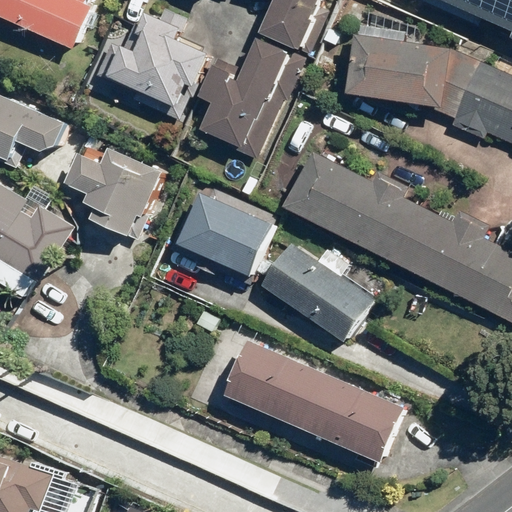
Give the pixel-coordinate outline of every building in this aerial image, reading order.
[(97,7),(99,0),(2,0),(0,7),(0,22),(79,55),(93,20),(85,17),(90,4),(97,7)] [(301,55),(323,0),(279,0),(264,40),(301,55)] [(511,0),(451,0),(511,27),(511,0)] [(148,31),(139,26),(112,85),(178,116),(190,91),(197,95),(213,60),(183,45),(194,23),(170,12),(163,28),(152,23),(148,31)] [(511,77),(453,53),(407,49),(408,37),(368,33),(367,45),(357,44),(353,104),(446,118),(458,126),(456,130),(487,143),(489,139),(511,148),(511,77)] [(289,69),(292,59),(253,45),(244,70),(217,60),(201,105),(215,110),(204,142),(263,162),(288,103),(293,105),(304,74),(289,69)] [(71,125),(0,93),(0,162),(16,170),(26,148),(55,161),(71,125)] [(379,185),(319,153),(290,210),(511,325),(511,254),(489,242),(491,237),(459,220),(456,226),(405,199),(408,194),(382,180),(379,185)] [(146,226),(164,177),(110,157),(105,169),(72,157),(58,195),(74,201),(77,193),(91,198),(86,213),(97,217),(92,229),(134,244),(141,224),(146,226)] [(80,231),(0,185),(0,288),(25,303),(34,287),(45,293),(80,231)] [(203,187),(176,250),(256,284),(282,221),(203,187)] [(321,261),(298,244),(267,286),(347,344),(378,302),(345,279),(355,265),(331,248),(321,261)] [(406,408),(252,342),(227,400),(381,466),(406,408)] [(91,511),(99,491),(0,456),(0,511),(91,511)]
